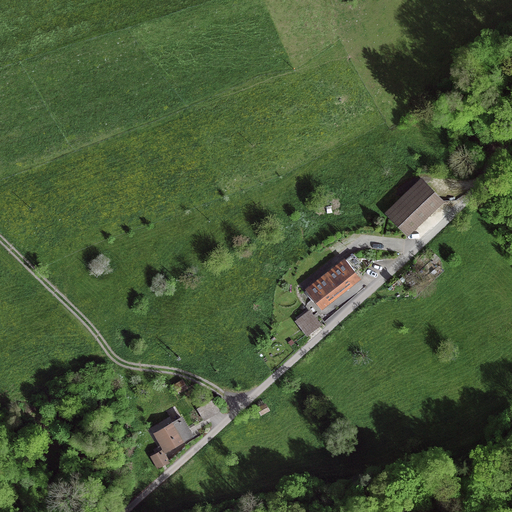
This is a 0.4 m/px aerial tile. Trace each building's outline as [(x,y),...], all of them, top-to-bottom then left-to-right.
[(391,216),(407,233),(439,202),(424,185),(391,216)] [(326,305),(324,304),(358,277),(345,260),(306,290),(321,309),(326,305)] [(308,313),(297,321),(306,334),(318,325),(308,313)] [(180,419),(156,433),(165,450),(180,441),(183,446),(193,440),(180,419)] [(160,451),(159,449),(156,450),(157,453),(151,456),(157,467),(167,462),(161,451),(160,451)]
